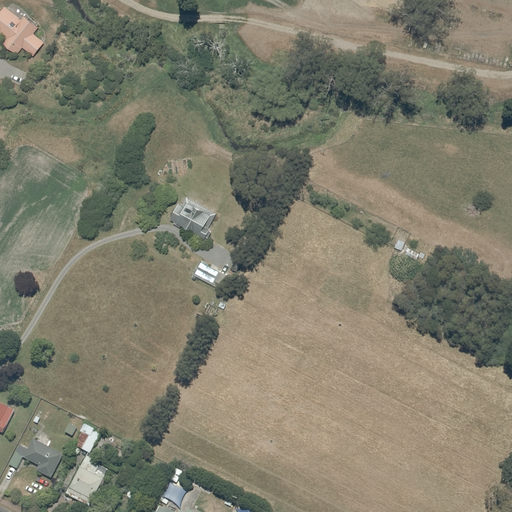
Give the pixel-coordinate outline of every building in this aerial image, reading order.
[(0,35),(5,40),(3,43),(16,54),(22,46),(33,55),(44,42),(32,33),(38,26),(25,16),(21,20),(5,6),(0,11),(0,35)] [(213,211),(187,197),(183,205),(179,203),(170,219),(206,239),(211,230),(208,228),(217,213),(213,211)] [(405,242),(398,239),(394,248),(401,251),(405,242)] [(223,272),(199,261),(193,274),(217,286),(223,272)] [(16,410),(0,401),(0,429),(4,432),(16,410)] [(83,426),(81,432),(75,444),(91,452),(100,434),(94,431),(96,428),(86,424),(85,427),(83,426)] [(77,429),(70,425),(66,432),(73,436),(77,429)] [(51,478),(63,455),(34,440),(29,450),(20,445),(10,465),(16,468),(23,455),(41,465),(37,471),(51,478)] [(100,465),(96,474),(93,472),(98,462),(86,456),(66,494),(90,507),(105,478),(109,470),(100,465)] [(195,480),(193,485),(209,494),(212,488),(195,480)]
